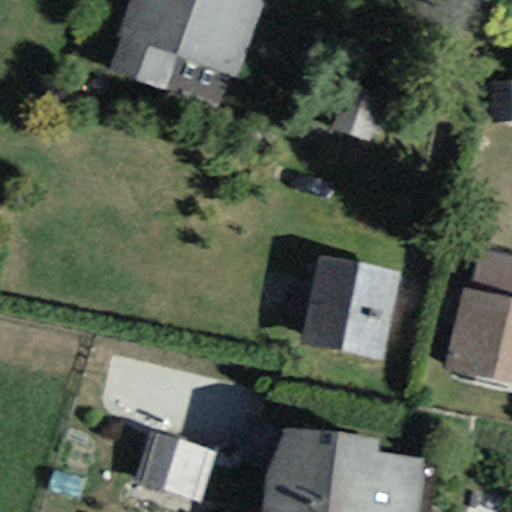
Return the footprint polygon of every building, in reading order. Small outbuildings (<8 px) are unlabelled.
[(262,0),(130,0),(103,77),(166,100),(178,65),(233,84),(262,0)] [(511,286),(511,247),(480,241),(473,279),(511,286)] [(395,279),(315,261),(294,351),(375,369),(395,279)] [(511,302),(459,290),(440,368),(511,384),(511,302)] [(153,424),(136,480),(201,499),(217,443),(153,424)] [(283,436),(261,482),(258,511),(414,511),(420,463),(377,461),(376,443),(283,436)]
